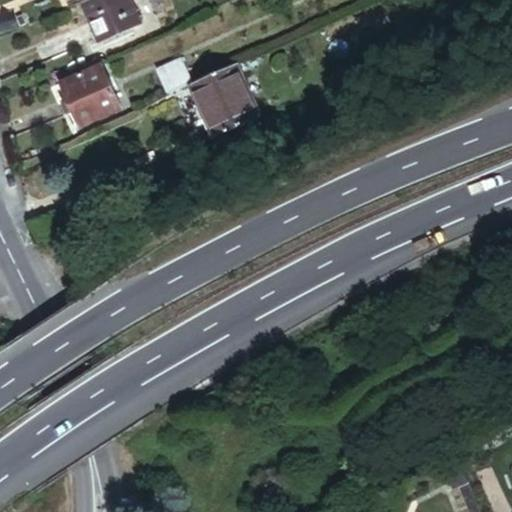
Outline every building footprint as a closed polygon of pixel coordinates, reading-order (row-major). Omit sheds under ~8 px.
[(88,0),(80,4),(97,45),(140,27),(128,0),(88,0)] [(495,6),(491,0),(474,0),(481,13),(495,6)] [(10,12),(0,14),(0,35),(15,32),(10,12)] [(158,75),(167,96),(191,85),(182,65),(158,75)] [(233,67),(191,85),(199,103),(179,112),(186,129),(207,120),(215,139),(257,120),(233,67)] [(100,68),(61,86),(66,99),(61,101),(68,117),(73,115),(79,130),(119,112),(100,68)] [(49,219),(34,221),(28,224),(32,243),(52,239),(49,219)] [(455,462),(438,472),(443,480),(459,471),(455,462)] [(472,503),(459,471),(443,480),(441,482),(444,487),(449,485),(451,491),(458,488),(465,506),(472,503)] [(444,487),(441,482),(408,502),(411,507),(444,487)]
